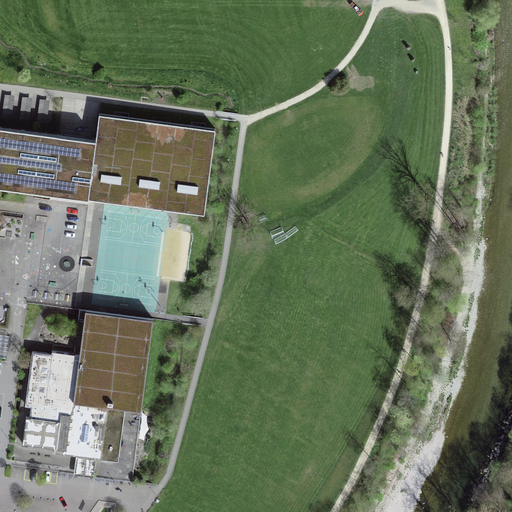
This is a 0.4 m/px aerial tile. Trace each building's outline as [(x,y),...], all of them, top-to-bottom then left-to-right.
[(14,95),(5,94),(2,117),(12,118),(14,95)] [(32,97),(22,96),(19,119),(29,121),(32,97)] [(49,100),(40,98),(37,122),(46,123),(49,100)] [(88,198),(204,213),(216,128),(99,113),(96,138),(88,198)] [(0,186),(88,198),(96,138),(65,134),(0,125),(0,186)] [(236,223),(245,230),(257,214),(248,207),(236,223)] [(123,407),(141,409),(153,318),(80,309),(77,329),(83,329),(80,354),(52,350),(52,354),(32,352),(31,365),(22,442),(56,447),(56,451),(89,455),(117,459),(123,407)]
